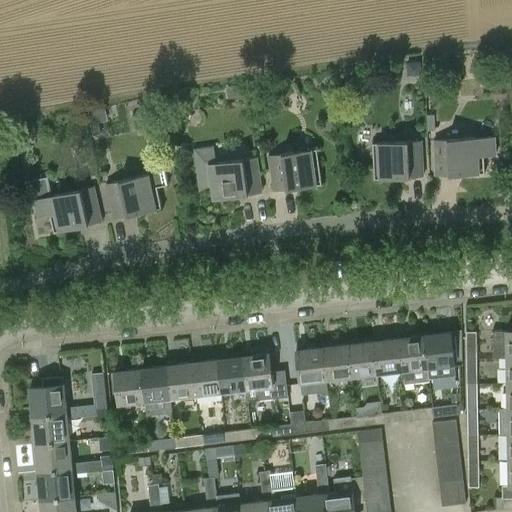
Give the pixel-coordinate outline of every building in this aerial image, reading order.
[(420,63),(408,64),(408,71),(413,75),(421,75),(420,63)] [(238,85),(239,96),(252,95),(250,84),(238,85)] [(98,122),(90,124),(93,136),(101,134),(98,122)] [(434,140),(436,176),(485,173),(484,156),(496,155),(495,136),(434,140)] [(373,143),(375,179),(424,176),(422,140),(373,143)] [(17,154),(15,143),(6,145),(8,156),(17,154)] [(212,186),(214,199),(262,193),(257,157),(217,163),(215,146),(195,149),(200,188),(212,186)] [(269,155),(274,191),(323,184),(318,149),(269,155)] [(147,164),(149,174),(107,184),(115,219),(163,208),(158,186),(170,183),(165,160),(147,164)] [(55,232),(103,222),(95,187),(54,196),(49,176),(26,181),(31,201),(35,200),(40,218),(51,215),(55,232)] [(426,334),(430,369),(456,366),(452,331),(426,334)] [(494,358),(507,358),(511,357),(511,331),(493,331),(494,358)] [(466,332),(467,359),(477,358),(477,332),(466,332)] [(426,334),(400,337),(404,372),(406,383),(431,380),(430,369),(426,334)] [(400,337),(374,340),(379,375),(404,372),(400,337)] [(374,340),(349,343),(353,378),(379,375),(374,340)] [(349,343),(323,347),(327,381),(353,378),(349,343)] [(328,388),(327,381),(323,347),(298,350),(303,391),(328,388)] [(243,356),(248,391),(249,402),(260,400),(259,390),(273,388),(269,353),(243,356)] [(243,356),(218,359),(222,394),(248,391),(243,356)] [(477,358),(467,359),(467,383),(477,383),(477,358)] [(218,359),(193,362),(197,397),(222,394),(218,359)] [(193,362),(167,365),(171,400),(197,397),(193,362)] [(167,365),(142,368),(146,403),(171,400),(167,365)] [(121,406),(146,403),(142,368),(116,371),(121,406)] [(467,383),(467,409),(478,409),(477,383),(467,383)] [(69,413),(68,408),(66,384),(31,387),(34,416),(69,413)] [(435,407),(436,417),(460,414),(460,404),(435,407)] [(98,405),(83,407),(83,416),(99,415),(98,405)] [(34,416),(37,444),(71,441),(69,418),(83,416),(83,407),(68,408),(69,413),(34,416)] [(435,407),(409,410),(410,420),(436,417),(435,407)] [(511,408),(508,409),(500,409),(500,433),(508,433),(511,433),(511,408)] [(478,409),(467,409),(468,434),(478,434),(478,409)] [(305,410),(291,412),(293,434),(333,429),(332,419),(306,422),(305,410)] [(409,410),(383,413),(384,423),(410,420),(409,410)] [(277,425),(252,428),(253,438),(293,434),(291,412),(286,412),(276,413),(277,425)] [(383,413),(358,416),(359,426),(384,423),(383,413)] [(358,416),(332,419),(333,429),(359,426),(358,416)] [(433,423),(434,434),(458,431),(456,420),(433,423)] [(252,428),(227,431),(228,442),(253,438),(252,428)] [(360,443),(384,440),(383,428),(358,431),(360,443)] [(227,431),(202,434),(203,445),(228,442),(227,431)] [(458,431),(434,434),(436,445),(459,443),(458,431)] [(202,434),(175,437),(177,448),(203,445),(202,434)] [(468,434),(468,460),(479,460),(478,434),(468,434)] [(175,437),(151,440),(152,451),(177,448),(175,437)] [(124,454),(152,451),(151,440),(123,444),(124,454)] [(360,443),(361,454),(385,452),(384,440),(360,443)] [(71,441),(37,444),(39,472),(74,469),(73,463),(71,441)] [(459,443),(436,445),(437,458),(460,455),(459,443)] [(215,447),(206,448),(207,460),(217,459),(216,458),(215,447)] [(361,454),(363,467),(387,464),(385,452),(361,454)] [(101,461),(88,462),(89,472),(104,471),(103,466),(113,465),(112,455),(101,455),(101,461)] [(460,455),(437,458),(438,470),(462,468),(460,455)] [(150,456),(138,457),(139,465),(151,464),(150,456)] [(511,459),(509,460),(509,486),(503,486),(504,498),(511,498),(511,459)] [(479,460),(468,460),(469,487),(479,487),(479,460)] [(74,469),(39,472),(42,500),(77,497),(74,473),(89,472),(88,462),(73,463),(74,469)] [(316,465),(318,480),(328,479),(326,464),(316,465)] [(363,467),(364,475),(364,479),(388,476),(387,464),(363,467)] [(462,468),(438,470),(440,482),(463,479),(462,468)] [(261,471),(262,486),(273,485),(271,470),(261,471)] [(161,474),(153,474),(154,484),(159,484),(163,483),(161,474)] [(330,493),(328,479),(318,480),(320,494),(325,494),(326,511),(355,511),(355,502),(367,501),(365,490),(364,479),(364,475),(334,479),(335,492),(330,493)] [(364,479),(365,490),(390,488),(388,476),(364,479)] [(205,493),(207,493),(217,492),(215,477),(203,479),(205,493)] [(463,479),(440,482),(441,494),(464,491),(463,479)] [(149,485),(151,500),(161,499),(159,484),(154,484),(149,485)] [(273,488),(273,485),(262,486),(264,501),(269,500),(270,511),(299,511),(297,497),(296,485),(273,488)] [(365,490),(367,501),(367,502),(391,499),(390,488),(365,490)] [(464,491),(441,494),(443,506),(466,503),(464,491)] [(218,506),(217,492),(207,493),(209,507),(214,507),(214,511),(242,511),(242,503),(218,506)] [(320,494),(297,497),(299,511),(326,511),(325,494),(320,494)] [(42,500),(43,511),(78,511),(77,497),(42,500)] [(169,511),(162,511),(161,499),(151,500),(152,511),(185,511),(186,510),(169,511)] [(367,502),(367,511),(392,511),(391,499),(367,502)] [(264,501),(242,503),(242,511),(270,511),(269,500),(264,501)]
